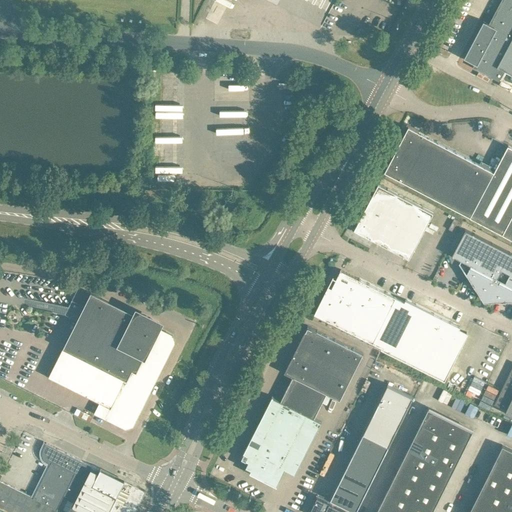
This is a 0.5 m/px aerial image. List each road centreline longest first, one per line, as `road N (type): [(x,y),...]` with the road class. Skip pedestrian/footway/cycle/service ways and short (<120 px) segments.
road 1 (unclassified): [(387,84),(301,50),(0,30)]
road 2 (tertiary): [(272,269),(179,235),(0,209)]
road 3 (tertiary): [(0,218),(177,246),(262,287)]
road 4 (unclassified): [(312,234),(511,331)]
road 5 (tertiary): [(262,287),(214,370),(167,483)]
road 6 (tertiary): [(178,488),(276,294)]
road 7 (unclassified): [(167,483),(13,405)]
road 8 (tertiary): [(358,144),(305,208),(272,269)]
road 9 (unclassified): [(511,120),(436,115),(387,84)]
